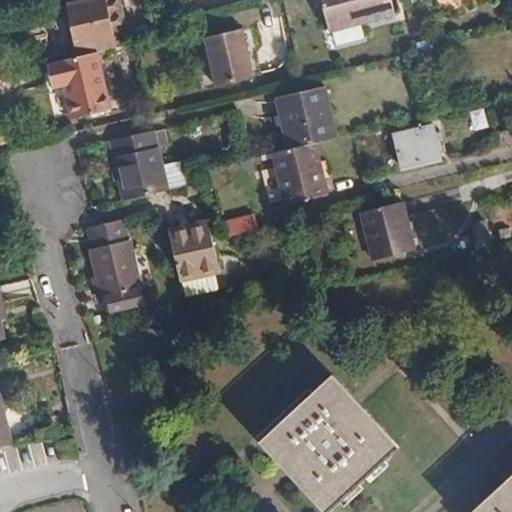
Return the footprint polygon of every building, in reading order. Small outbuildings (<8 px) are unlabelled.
[(90,0),(66,6),(77,55),(121,45),(118,29),(127,27),(121,0),(90,0)] [(398,15),(394,0),(325,0),(333,31),(398,15)] [(6,9),(0,9),(0,62),(12,70),(29,66),(23,44),(15,46),(6,9)] [(255,79),(245,29),(207,38),(218,86),(255,79)] [(112,107),(98,51),(97,51),(47,62),(53,87),(66,85),(73,116),(112,107)] [(291,148),(340,136),(326,85),(278,97),(291,148)] [(441,156),(434,124),(396,133),(403,165),(441,156)] [(166,162),(159,129),(115,139),(122,170),(128,197),(190,183),(185,158),(166,162)] [(326,185),(317,152),(278,161),(286,194),(326,185)] [(267,204),(283,203),(280,170),(265,171),(267,204)] [(511,201),(492,206),(496,224),(511,220),(511,201)] [(413,250),(401,202),(362,210),(373,259),(413,250)] [(256,211),(226,220),(231,236),(261,228),(256,211)] [(127,240),(123,217),(90,223),(96,248),(91,248),(104,298),(109,298),(111,310),(146,303),(132,239),(127,240)] [(218,271),(206,221),(169,229),(185,297),(210,291),(205,273),(215,271),(218,271)] [(215,271),(205,273),(210,291),(219,289),(217,281),(215,271)] [(39,374),(35,357),(1,365),(6,381),(39,374)] [(325,511),(396,448),(331,377),(258,444),(319,511),(325,511)] [(511,511),(511,474),(471,511),(511,511)]
